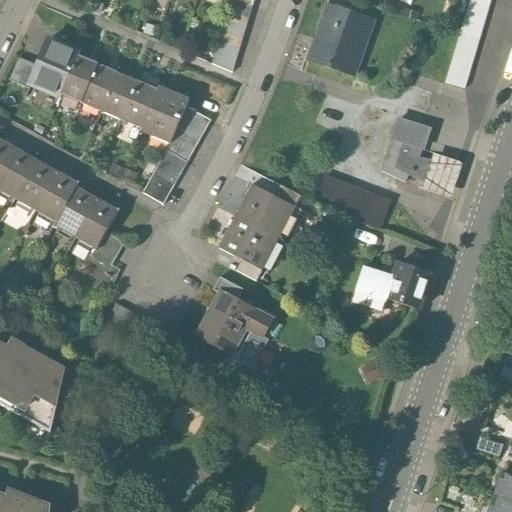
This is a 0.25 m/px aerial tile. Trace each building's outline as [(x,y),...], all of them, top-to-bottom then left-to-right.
[(511,30),(511,0),(468,0),(445,75),(493,95),(511,30)] [(366,28),(320,16),(306,71),(352,83),(366,28)] [(29,87),(52,97),(68,60),(45,50),(29,87)] [(91,70),(68,60),(52,97),(75,107),(91,70)] [(114,80),(91,70),(75,107),(98,117),(114,80)] [(137,90),(114,80),(98,117),(121,127),(137,90)] [(121,127),(144,137),(160,100),(137,90),(121,127)] [(183,110),(160,100),(144,137),(167,147),(183,110)] [(428,133),(382,117),(363,169),(409,185),(428,133)] [(0,179),(10,160),(0,154),(0,179)] [(33,172),(10,160),(0,179),(0,196),(16,205),(33,172)] [(161,168),(148,191),(168,202),(181,179),(161,168)] [(56,184),(33,172),(16,205),(38,217),(56,184)] [(79,196),(56,184),(38,217),(61,229),(79,196)] [(241,186),(227,220),(278,241),(292,208),(241,186)] [(79,196),(61,229),(84,241),(101,208),(79,196)] [(101,208),(84,241),(107,253),(124,220),(101,208)] [(264,275),(278,241),(227,220),(213,253),(264,275)] [(384,305),(386,298),(393,277),(363,267),(354,295),(384,305)] [(429,278),(397,267),(393,277),(386,298),(419,309),(429,278)] [(268,319),(207,291),(185,340),(229,360),(241,332),(259,340),(268,319)] [(22,356),(0,343),(0,396),(22,410),(32,393),(55,405),(63,369),(27,348),(22,356)] [(511,479),(500,476),(492,501),(511,507),(511,479)] [(6,497),(0,495),(0,511),(50,511),(51,507),(8,491),(6,497)] [(511,511),(511,507),(492,501),(488,511),(511,511)]
